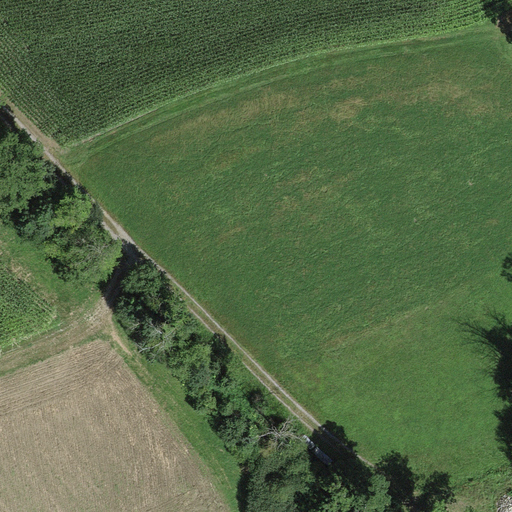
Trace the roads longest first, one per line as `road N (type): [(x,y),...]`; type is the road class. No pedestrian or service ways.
road 1 (track): [(0,96),(125,238),(102,315),(236,506)]
road 2 (track): [(124,243),(380,479)]
